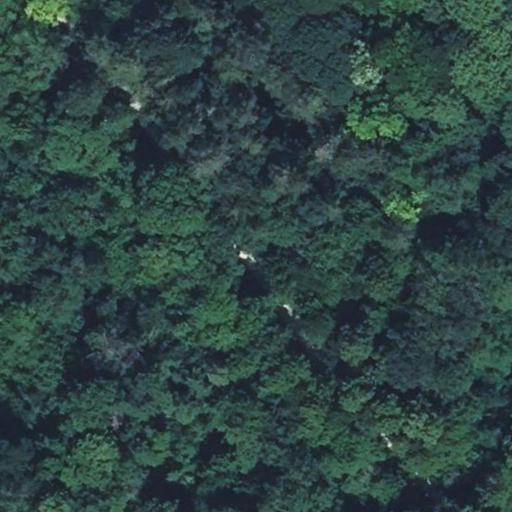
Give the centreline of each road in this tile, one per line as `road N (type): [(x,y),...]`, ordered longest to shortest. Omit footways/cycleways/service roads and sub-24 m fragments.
road 1 (track): [(41,0),(468,511)]
road 2 (track): [(0,209),(73,274),(455,504)]
